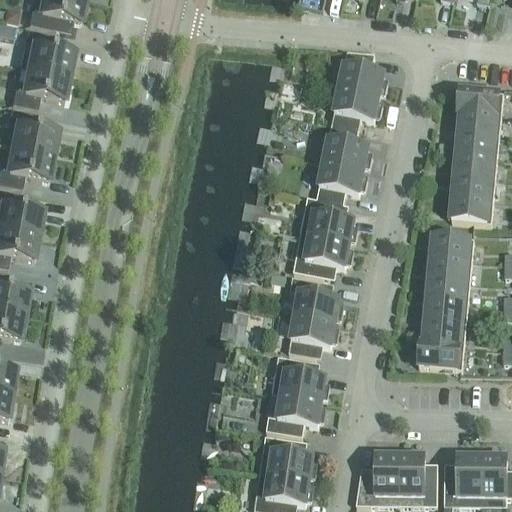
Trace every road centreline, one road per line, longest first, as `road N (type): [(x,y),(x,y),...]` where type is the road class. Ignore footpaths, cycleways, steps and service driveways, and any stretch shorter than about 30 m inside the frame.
road 1 (residential): [(126,16),(37,511)]
road 2 (residential): [(358,419),(429,48)]
road 3 (tertiary): [(131,155),(108,244),(71,511)]
road 4 (residential): [(174,22),(429,48)]
road 5 (residential): [(511,421),(358,419)]
road 6 (tertiary): [(131,155),(174,22)]
road 7 (tertiary): [(153,19),(131,155)]
